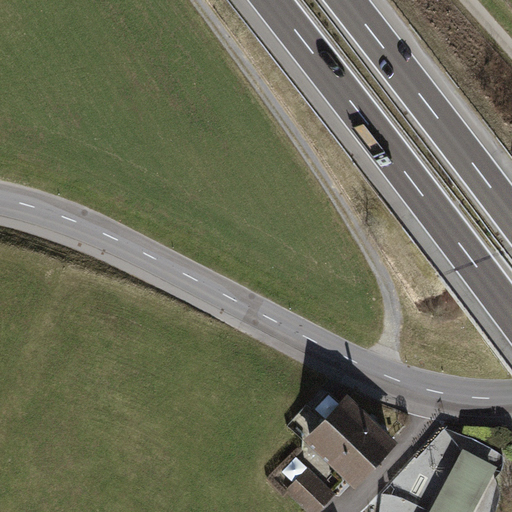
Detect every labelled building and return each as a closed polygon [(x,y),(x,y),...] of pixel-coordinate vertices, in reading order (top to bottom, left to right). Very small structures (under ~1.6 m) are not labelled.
[(308,435),(336,400),(323,390),(295,424),(308,435)] [(395,448),(350,407),(311,448),(356,489),(395,448)] [(431,511),(479,511),(496,477),(457,458),(431,511)] [(316,481),(296,501),(306,511),(330,511),(339,504),(316,481)] [(385,500),(381,511),(403,511),(405,505),(385,500)]
